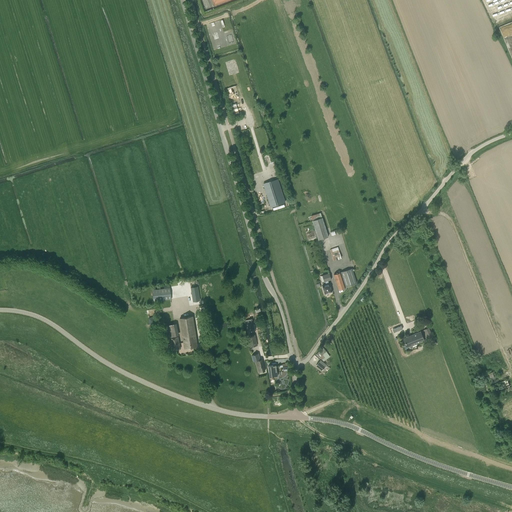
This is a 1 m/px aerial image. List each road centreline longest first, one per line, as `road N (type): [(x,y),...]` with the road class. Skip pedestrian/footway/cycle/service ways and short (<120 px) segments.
road 1 (unclassified): [(297,366),(184,0)]
road 2 (tertiary): [(0,310),(40,316),(170,394),(235,414),(296,418)]
road 3 (tertiary): [(297,366),(387,244),(460,164),(511,133)]
road 4 (unclassified): [(511,488),(348,426),(296,418)]
